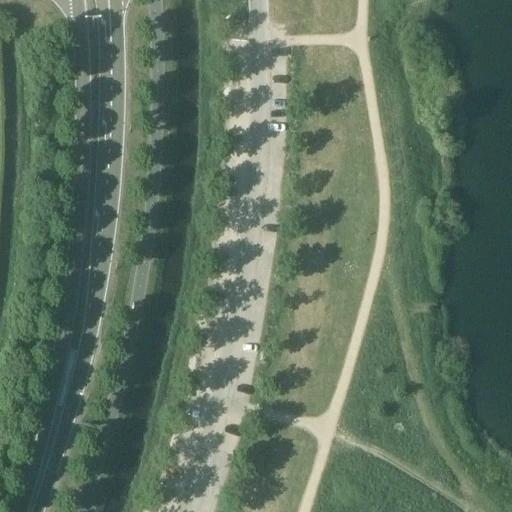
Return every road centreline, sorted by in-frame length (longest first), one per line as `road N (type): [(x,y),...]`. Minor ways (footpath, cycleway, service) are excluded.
road 1 (secondary): [(35,495),(62,429),(102,266),(115,0)]
road 2 (secondary): [(76,0),(81,203),(35,495)]
